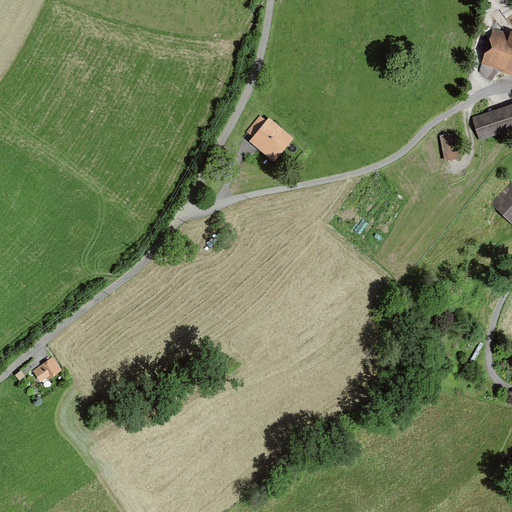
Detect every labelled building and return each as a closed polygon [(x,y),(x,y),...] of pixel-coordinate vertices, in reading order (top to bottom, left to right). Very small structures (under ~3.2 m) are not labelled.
[(511,42),(492,36),(485,60),(511,67),(511,42)] [(511,106),(476,118),(482,137),(511,126),(511,106)] [(254,136),(267,119),(261,114),(248,131),(254,136)] [(253,140),(272,157),(286,142),(267,125),(253,140)] [(441,136),(444,151),(459,149),(456,133),(441,136)] [(511,185),(494,205),(511,221),(511,185)] [(47,375),(49,378),(59,372),(55,366),(58,364),(53,358),(35,371),(41,379),(47,375)]
